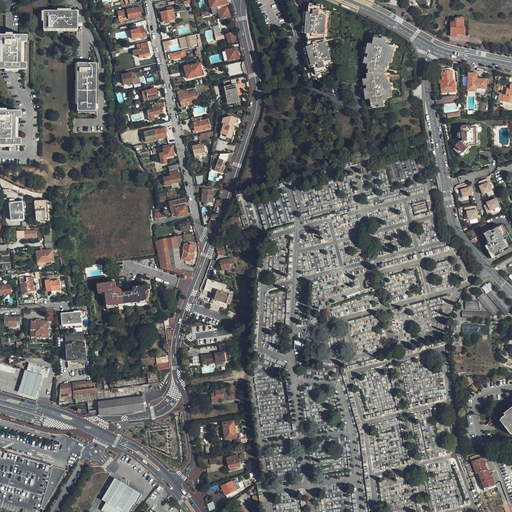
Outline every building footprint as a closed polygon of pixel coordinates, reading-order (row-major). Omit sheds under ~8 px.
[(208,0),(210,9),(216,7),(220,7),(226,5),(227,5),(225,0),(208,0)] [(323,74),(326,73),(324,69),(327,68),(328,68),(328,66),(330,65),(333,64),(329,49),(326,50),(325,44),(323,45),(322,40),(322,35),(324,35),(324,29),(327,29),(327,14),(323,13),(322,13),(322,11),(321,11),(318,11),(318,7),(315,7),(308,7),(308,14),(306,14),(305,22),(307,22),(307,25),(305,25),(305,35),(306,35),(308,35),(308,42),(310,48),(308,49),(306,50),(309,59),(310,58),(311,61),(309,62),(312,70),(314,69),(316,76),(323,74)] [(126,11),(128,21),(141,18),(139,8),(126,11)] [(174,20),(172,10),(171,8),(166,9),(166,12),(165,12),(160,13),(162,23),(174,20)] [(230,18),(227,8),(220,10),(217,11),(218,12),(220,20),(230,18)] [(43,9),(43,29),(76,30),(77,10),(43,9)] [(98,19),(96,16),(92,19),(98,27),(101,24),(98,20),(98,19)] [(457,36),(461,36),(461,30),(462,19),(455,19),(455,22),(451,22),(450,35),(449,38),(457,38),(457,36)] [(215,40),(222,39),(220,25),(214,26),(215,40)] [(134,30),(129,32),(131,40),(140,38),(140,39),(145,38),(142,27),(137,28),(137,30),(134,30)] [(234,42),(232,33),(226,34),(228,43),(234,42)] [(0,69),(25,69),(25,63),(23,63),(23,42),(25,42),(26,35),(0,34),(0,69)] [(386,97),(390,97),(388,81),(385,81),(385,75),(383,75),(383,71),(384,67),(386,67),(387,61),(389,62),(392,46),(390,45),(388,45),(388,42),(387,42),(384,42),(385,38),(383,38),(375,36),(373,42),(371,42),(367,63),(368,63),(370,64),(369,71),(370,77),(368,77),(366,78),(368,98),(370,98),(371,105),(378,104),(381,104),(381,101),(383,101),(384,100),(384,97),(386,97)] [(186,49),(189,48),(193,47),(193,46),(197,45),(195,38),(193,38),(191,39),(191,37),(187,38),(183,38),(186,49)] [(149,57),(147,48),(147,43),(139,45),(136,46),(137,50),(131,51),(132,56),(138,55),(139,59),(149,57)] [(202,47),(197,48),(198,51),(195,52),(196,58),(199,57),(200,60),(205,59),(204,56),(203,52),(203,50),(202,47)] [(225,50),(228,61),(239,59),(236,48),(225,50)] [(309,59),(306,50),(304,50),(310,70),(312,70),(309,62),(309,59)] [(205,59),(200,60),(200,63),(199,64),(184,67),(187,79),(202,76),(201,73),(204,73),(203,70),(207,69),(205,59)] [(76,63),(76,111),(95,111),(95,63),(76,63)] [(240,73),(240,63),(230,64),(230,74),(240,73)] [(440,69),(441,80),(438,80),(439,84),(440,84),(441,94),(452,93),(451,83),(453,83),(452,71),(445,71),(445,69),(440,69)] [(120,75),(122,85),(127,83),(128,86),(139,83),(138,78),(142,77),(141,72),(133,74),(133,77),(131,78),(130,73),(120,75)] [(486,80),(476,80),(477,74),(469,74),(468,96),(476,97),(476,88),(486,89),(486,80)] [(235,84),(224,87),(228,104),(239,101),(235,84)] [(511,85),(510,85),(509,89),(507,89),(506,96),(504,95),(503,102),(511,103),(511,85)] [(146,101),(158,98),(156,93),(154,93),(154,89),(153,89),(152,86),(145,87),(146,91),(145,91),(146,101)] [(178,96),(180,104),(192,101),(197,99),(195,91),(188,93),(187,90),(177,93),(178,96)] [(220,94),(215,95),(217,107),(224,105),(223,98),(221,98),(220,94)] [(146,111),(149,121),(153,120),(152,115),(162,113),(160,103),(153,104),(154,109),(146,111)] [(0,144),(20,145),(20,138),(17,138),(17,117),(20,117),(20,111),(0,110),(0,144)] [(236,118),(231,116),(223,118),(222,123),(224,124),(220,135),(231,138),(235,127),(233,127),(236,118)] [(210,127),(208,120),(201,121),(201,118),(193,120),(193,123),(191,124),(192,131),(210,127)] [(166,128),(164,128),(163,123),(152,125),(153,131),(143,133),(144,136),(145,142),(168,137),(166,128)] [(458,138),(458,143),(452,150),(459,156),(460,156),(468,147),(470,146),(475,146),(475,137),(477,137),(477,133),(476,128),(474,128),(474,126),(460,126),(461,132),(457,132),(456,134),(457,135),(457,137),(458,138)] [(120,132),(119,133),(119,139),(121,143),(125,142),(136,139),(134,129),(120,132)] [(173,154),(171,147),(171,145),(161,147),(162,149),(163,153),(159,154),(161,164),(167,163),(166,158),(169,157),(168,155),(173,154)] [(193,147),(195,157),(199,156),(203,155),(201,145),(193,147)] [(468,147),(460,156),(461,157),(464,154),(468,149),(470,146),(468,147)] [(228,154),(220,154),(218,161),(223,162),(225,163),(229,164),(232,153),(228,154)] [(210,163),(217,165),(218,161),(220,154),(212,154),(211,158),(210,163)] [(222,173),(224,167),(221,166),(223,162),(218,161),(217,165),(215,170),(222,173)] [(176,172),(168,173),(169,176),(162,177),(164,186),(170,185),(170,183),(179,181),(176,172)] [(481,187),(483,195),(493,192),(490,184),(491,183),(490,180),(480,183),(482,186),(481,187)] [(83,228),(148,220),(146,204),(145,197),(149,196),(148,189),(143,182),(100,188),(100,191),(85,193),(86,197),(81,197),(82,205),(80,206),(83,228)] [(462,186),(465,197),(473,194),(471,187),(470,187),(469,184),(462,186)] [(215,196),(216,190),(204,189),(203,202),(213,203),(214,196),(215,196)] [(145,197),(146,204),(154,204),(153,196),(149,196),(145,197)] [(183,199),(172,201),(168,202),(169,207),(173,206),(184,203),(183,199)] [(483,206),(486,215),(490,213),(489,212),(499,208),(496,200),(486,204),(487,205),(483,206)] [(46,201),(34,202),(35,221),(47,221),(46,201)] [(186,214),(184,206),(188,205),(188,202),(184,203),(173,206),(169,207),(170,213),(174,212),(175,216),(186,214)] [(11,221),(23,220),(21,203),(9,204),(11,221)] [(466,211),(467,220),(477,218),(477,211),(476,209),(476,210),(475,206),(464,207),(465,211),(466,211)] [(157,210),(155,210),(153,217),(154,219),(163,217),(163,215),(163,214),(162,214),(162,213),(162,212),(162,211),(162,208),(157,210)] [(178,223),(179,225),(177,226),(176,226),(175,226),(175,227),(175,228),(176,229),(177,229),(178,229),(179,229),(180,232),(186,230),(186,227),(189,226),(188,220),(178,223)] [(83,249),(85,264),(152,256),(148,222),(81,231),(83,249)] [(511,241),(502,224),(491,230),(491,229),(488,230),(483,222),(478,225),(489,245),(486,247),(491,256),(502,250),(502,249),(511,242),(511,241)] [(41,232),(35,232),(26,232),(26,230),(20,230),(20,232),(16,233),(16,239),(35,239),(41,238),(41,232)] [(174,238),(165,240),(167,250),(176,248),(174,238)] [(156,242),(158,252),(167,250),(165,240),(156,242)] [(183,251),(180,260),(183,261),(185,263),(190,264),(191,257),(193,258),(194,254),(195,251),(194,250),(195,247),(194,245),(184,243),(182,251),(183,251)] [(35,252),(36,264),(53,262),(52,250),(51,250),(51,249),(51,244),(44,245),(44,251),(35,252)] [(176,248),(167,250),(170,264),(170,267),(179,270),(179,261),(176,248)] [(167,250),(158,252),(160,266),(170,264),(167,250)] [(226,270),(231,268),(229,259),(219,261),(221,271),(226,270)] [(187,276),(191,277),(192,273),(179,270),(170,267),(170,264),(160,266),(161,268),(163,269),(171,271),(187,276)] [(19,281),(21,296),(28,296),(27,294),(33,293),(32,283),(33,283),(33,278),(26,279),(26,280),(19,281)] [(203,289),(212,292),(213,288),(216,288),(218,282),(207,278),(203,289)] [(107,304),(147,299),(146,291),(145,285),(133,287),(133,291),(123,292),(117,287),(116,281),(100,283),(101,290),(104,290),(105,293),(107,304)] [(60,293),(59,282),(50,283),(50,282),(45,282),(46,294),(60,293)] [(481,287),(504,315),(511,309),(488,282),(481,287)] [(0,295),(11,294),(10,285),(0,286),(0,295)] [(232,293),(216,288),(213,298),(230,302),(232,293)] [(500,311),(483,292),(476,297),(493,317),(500,311)] [(141,303),(148,302),(147,299),(107,304),(107,308),(115,307),(115,306),(119,305),(119,306),(133,304),(133,303),(141,302),(141,303)] [(480,310),(478,301),(465,299),(465,309),(480,310)] [(54,308),(47,308),(47,310),(48,310),(49,311),(49,312),(49,313),(48,313),(48,314),(47,314),(47,321),(55,322),(54,308)] [(487,311),(462,310),(461,317),(490,318),(490,315),(487,311)] [(61,314),(62,326),(82,324),(81,312),(61,314)] [(47,321),(30,321),(30,336),(50,336),(50,328),(47,328),(47,321)] [(463,324),(463,334),(478,334),(478,324),(463,324)] [(66,343),(84,341),(83,332),(65,333),(66,343)] [(85,359),(84,341),(66,343),(68,361),(85,359)] [(229,351),(227,342),(219,343),(220,352),(218,352),(218,354),(215,354),(215,353),(201,354),(203,364),(208,363),(207,361),(216,360),(216,362),(225,361),(224,352),(229,351)] [(241,364),(248,365),(249,350),(241,349),(241,364)] [(169,369),(168,364),(168,357),(161,357),(162,363),(157,364),(157,367),(158,370),(169,369)] [(48,370),(28,363),(26,371),(42,376),(46,377),(48,370)] [(17,392),(36,397),(42,376),(26,371),(24,370),(17,392)] [(160,371),(147,373),(147,377),(149,385),(161,383),(160,371)] [(110,381),(111,389),(115,389),(141,385),(149,385),(147,377),(110,381)] [(72,394),(111,389),(110,381),(109,378),(71,383),(72,394)] [(59,403),(73,402),(72,394),(71,383),(60,385),(59,403)] [(142,397),(141,385),(115,389),(116,400),(142,397)] [(73,402),(74,405),(86,403),(97,402),(116,400),(115,389),(111,389),(72,394),(73,402)] [(211,401),(217,400),(217,399),(223,398),(223,394),(222,390),(212,391),(213,393),(210,393),(211,401)] [(144,410),(142,397),(116,400),(97,402),(99,412),(99,415),(144,410)] [(87,413),(99,412),(97,402),(86,403),(87,413)] [(511,413),(503,421),(507,427),(506,428),(510,434),(511,436),(511,435),(511,413)] [(232,420),(222,422),(220,422),(221,425),(222,425),(224,439),(234,438),(235,444),(241,443),(240,437),(238,420),(232,420)] [(205,423),(193,425),(194,432),(207,430),(205,423)] [(278,427),(278,423),(262,426),(264,435),(289,431),(288,425),(278,427)] [(0,509),(9,511),(39,511),(53,466),(0,450),(1,447),(0,446),(0,509)] [(225,458),(228,468),(229,468),(239,465),(240,465),(239,463),(242,462),(241,461),(244,460),(243,455),(240,456),(240,458),(238,458),(237,455),(225,458)] [(216,458),(209,460),(211,467),(218,465),(216,458)] [(479,475),(485,490),(486,493),(491,491),(491,489),(497,487),(494,480),(493,480),(489,471),(488,471),(485,464),(485,465),(483,460),(473,464),(477,476),(479,475)] [(236,489),(242,485),(237,477),(221,486),(226,495),(227,494),(236,489)] [(142,495),(115,478),(102,500),(106,502),(121,511),(130,511),(135,504),(136,505),(142,495)] [(207,504),(209,511),(215,508),(213,501),(207,504)] [(121,511),(106,502),(101,510),(104,511),(121,511)]
